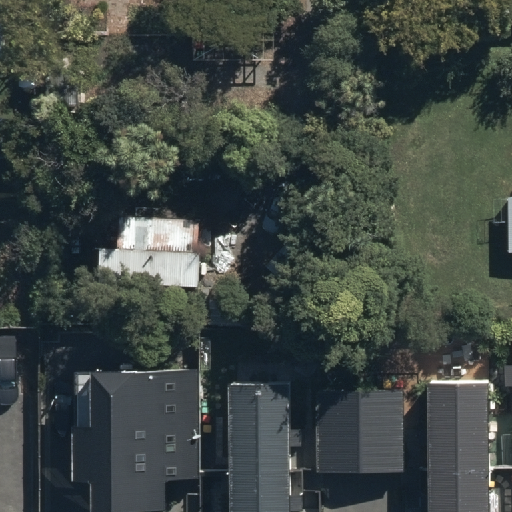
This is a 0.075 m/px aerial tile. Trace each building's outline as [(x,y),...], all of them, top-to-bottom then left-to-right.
[(122,247),(103,247),(103,286),(201,286),(201,211),(122,211),(122,247)] [(82,360),(81,498),(197,499),(199,362),(82,360)] [(487,511),(487,380),(435,380),(435,511),(487,511)] [(289,511),(288,382),(236,382),(236,511),(289,511)] [(405,387),(319,389),(321,468),(406,467),(405,387)]
